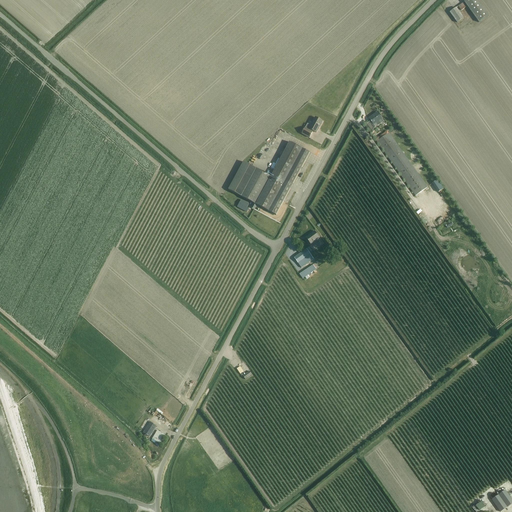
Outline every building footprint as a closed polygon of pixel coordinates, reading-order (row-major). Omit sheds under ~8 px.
[(478,23),(488,16),(477,0),(466,0),(464,2),(478,23)] [(457,23),(463,18),(456,8),(449,13),(457,23)] [(371,121),(365,125),(371,134),(375,131),(373,129),(375,127),(373,125),(376,123),(378,126),(384,122),(377,113),(369,119),(371,121)] [(307,124),(305,128),(302,134),(310,138),(313,132),(309,130),(309,129),(317,133),(323,122),(315,118),(311,126),(307,124)] [(415,196),(427,187),(389,133),(377,142),(415,196)] [(275,215),(309,153),(289,142),(255,205),(275,215)] [(228,189),(254,204),(269,176),(243,162),(228,189)] [(249,205),(239,199),(236,205),(246,210),(249,205)] [(310,245),(319,238),(314,232),(305,238),(310,245)] [(301,268),(313,259),(309,253),(311,251),(309,247),(294,258),(301,268)] [(314,266),(300,275),(303,279),(317,270),(314,266)] [(250,372),(243,376),(246,380),(253,375),(250,372)] [(188,391),(196,383),(191,379),(186,385),(188,388),(186,390),(188,391)] [(149,437),(155,426),(149,423),(143,433),(149,437)] [(160,444),(165,436),(159,432),(154,441),(160,444)] [(500,511),(508,507),(511,504),(511,500),(505,491),(492,500),(500,511)]
